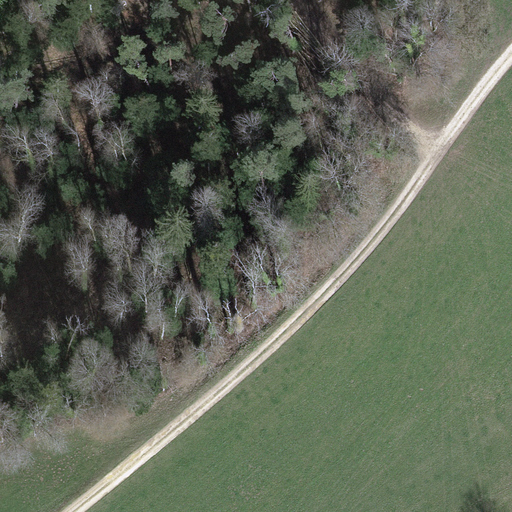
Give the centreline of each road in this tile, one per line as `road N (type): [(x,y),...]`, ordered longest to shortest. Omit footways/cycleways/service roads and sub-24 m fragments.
road 1 (track): [(511,53),(369,242),(287,327),(64,511)]
road 2 (track): [(303,0),(433,159)]
